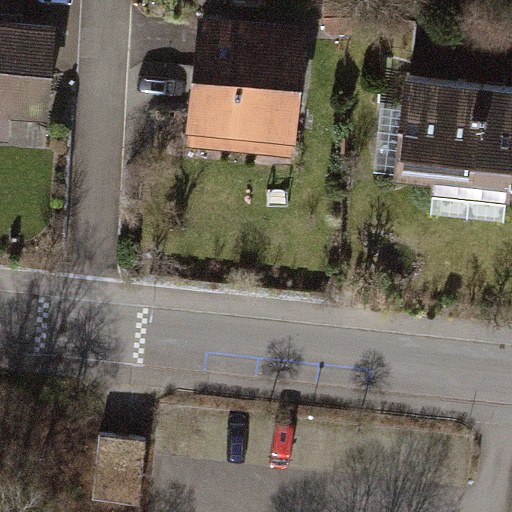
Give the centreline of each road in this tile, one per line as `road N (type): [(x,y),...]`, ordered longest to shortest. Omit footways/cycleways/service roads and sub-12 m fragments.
road 1 (residential): [(93,331),(511,374)]
road 2 (residential): [(93,331),(116,0)]
